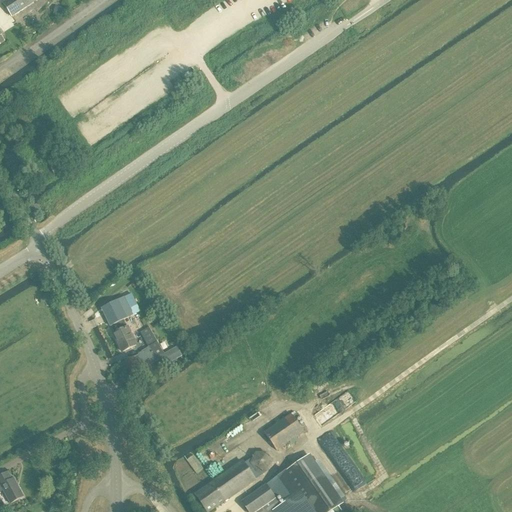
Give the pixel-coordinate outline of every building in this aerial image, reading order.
[(12,18),(38,0),(8,0),(3,4),(12,18)] [(62,17),(64,9),(55,6),(53,15),(62,17)] [(56,166),(51,169),(54,174),(59,171),(56,166)] [(124,321),(127,319),(133,316),(125,298),(102,310),(110,328),(111,327),(115,335),(114,335),(123,353),(136,347),(124,321)] [(160,308),(152,313),(156,318),(163,314),(160,308)] [(178,349),(164,356),(149,329),(146,330),(140,334),(148,348),(144,350),(141,352),(141,353),(138,355),(139,356),(125,363),(131,373),(148,364),(149,367),(161,361),(164,367),(182,358),(178,349)] [(277,452),(304,433),(292,415),(265,434),(277,452)] [(308,456),(242,503),(248,511),(341,511),(342,511),(339,507),(342,505),(308,456)] [(206,511),(211,511),(255,481),(242,463),(195,495),(206,511)] [(14,480),(12,481),(8,473),(0,477),(0,487),(1,487),(10,505),(23,498),(14,480)]
